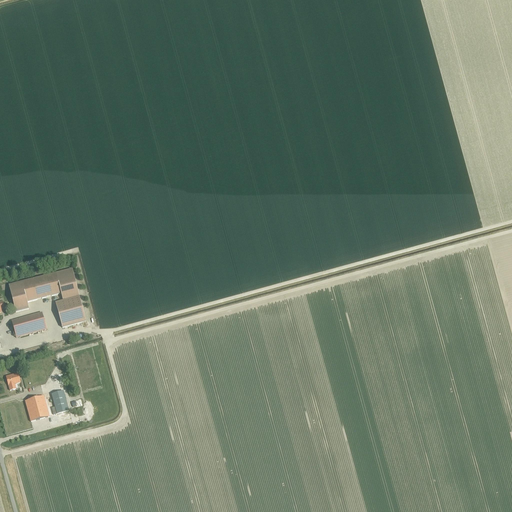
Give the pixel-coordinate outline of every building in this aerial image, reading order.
[(72,270),(56,275),(61,294),(63,301),(79,297),(72,270)] [(27,303),(61,294),(56,275),(10,286),(16,312),(22,311),(25,310),(29,309),(29,308),(27,303)] [(80,302),(79,297),(63,301),(56,303),(62,328),(80,323),(86,322),(80,302)] [(16,338),(46,330),(42,313),(12,321),(16,338)] [(14,385),(20,383),(18,374),(6,377),(9,386),(10,391),(16,389),(14,385)] [(51,395),(55,408),(57,414),(68,411),(63,392),(51,395)] [(25,402),(27,408),(31,422),(49,417),(44,397),(25,402)]
